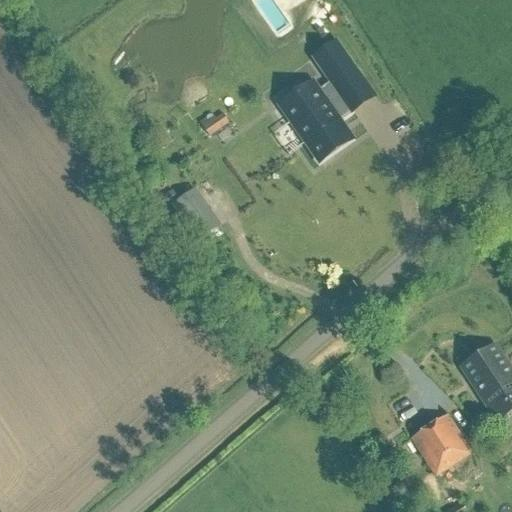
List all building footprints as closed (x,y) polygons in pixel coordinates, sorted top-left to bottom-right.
[(316,82),(288,102),(300,118),(296,121),(324,161),(341,148),(338,143),(350,135),(340,120),(356,109),(341,88),(362,73),(338,41),(318,56),(336,82),(323,91),(316,82)] [(217,101),(234,124),(271,98),(254,75),(217,101)] [(307,150),(284,116),(244,144),(265,174),(267,173),(280,191),(304,174),(293,159),(307,150)] [(230,123),(225,117),(206,129),(210,136),(230,123)] [(179,203),(171,208),(183,226),(209,208),(197,191),(179,203)] [(460,328),(458,347),(474,349),(477,330),(460,328)] [(511,416),(511,367),(497,345),(460,370),(497,426),(511,416)] [(443,420),(412,441),(447,495),(479,474),(443,420)] [(511,508),(511,507),(511,454),(492,462),(511,508)] [(421,492),(405,468),(391,477),(407,501),(421,492)]
